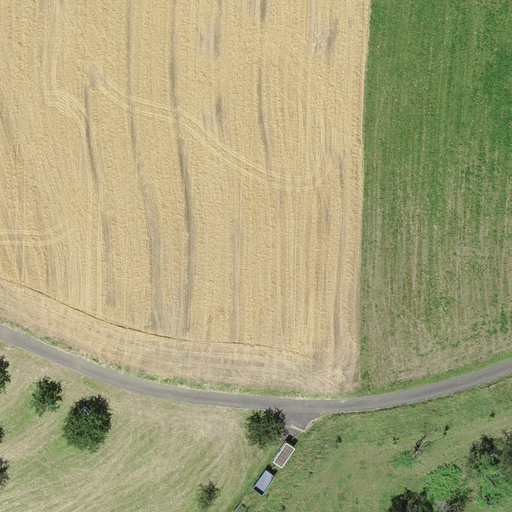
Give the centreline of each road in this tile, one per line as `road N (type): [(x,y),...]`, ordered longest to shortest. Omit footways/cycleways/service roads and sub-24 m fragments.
road 1 (track): [(511,366),(442,389),(302,409),(167,395),(91,373),(0,332)]
road 2 (track): [(302,409),(287,447),(238,511)]
